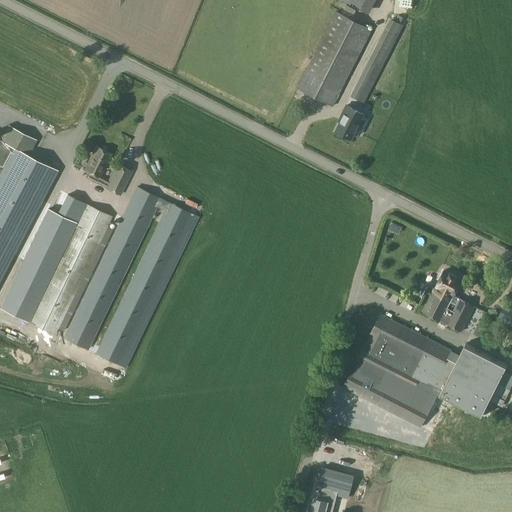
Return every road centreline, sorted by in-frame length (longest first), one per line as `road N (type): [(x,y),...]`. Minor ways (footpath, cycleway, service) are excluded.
road 1 (unclassified): [(384,196),(0,1)]
road 2 (unclassified): [(384,196),(290,511)]
road 3 (unclassified): [(511,260),(384,196)]
